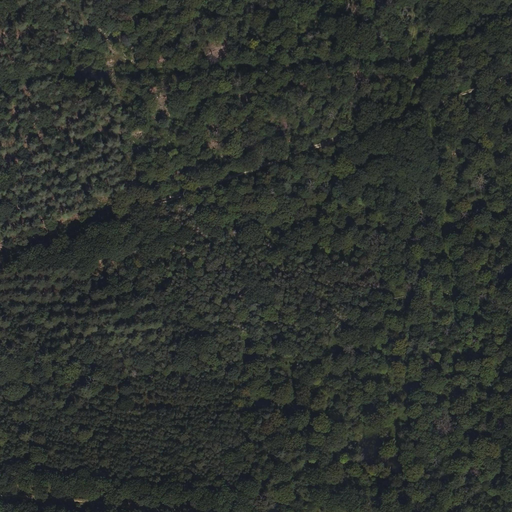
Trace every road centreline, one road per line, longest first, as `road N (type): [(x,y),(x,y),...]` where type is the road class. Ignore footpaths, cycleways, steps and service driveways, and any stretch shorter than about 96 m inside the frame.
road 1 (track): [(0,259),(511,76)]
road 2 (track): [(0,495),(210,511)]
